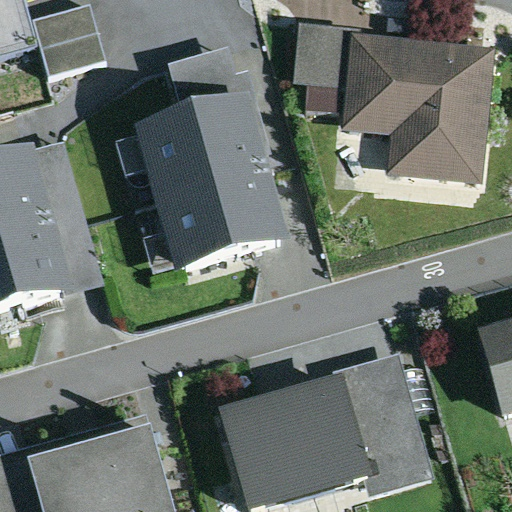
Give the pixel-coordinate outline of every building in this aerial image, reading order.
[(0,0),(0,62),(35,55),(19,0),(0,0)] [(104,70),(90,16),(32,31),(48,85),(104,70)] [(351,37),(299,32),(293,91),(345,96),(350,43),(351,37)] [(496,55),(350,43),(345,96),(342,138),(392,142),(389,186),(485,194),(496,55)] [(169,73),(186,131),(251,113),(261,150),(268,148),(248,79),(237,82),(229,56),(169,73)] [(186,131),(136,146),(155,211),(269,178),(261,150),(251,113),(186,131)] [(63,152),(34,160),(56,231),(76,300),(104,291),(63,152)] [(34,160),(0,170),(0,247),(56,231),(34,160)] [(155,211),(176,284),(290,251),(269,178),(155,211)] [(56,231),(0,247),(0,329),(78,307),(76,300),(56,231)] [(511,335),(478,345),(502,433),(511,430),(511,335)] [(342,380),(344,388),(375,495),(378,505),(437,488),(401,363),(342,380)] [(344,388),(220,422),(245,511),(312,511),(375,495),(344,388)] [(171,511),(146,426),(0,468),(0,511),(171,511)]
